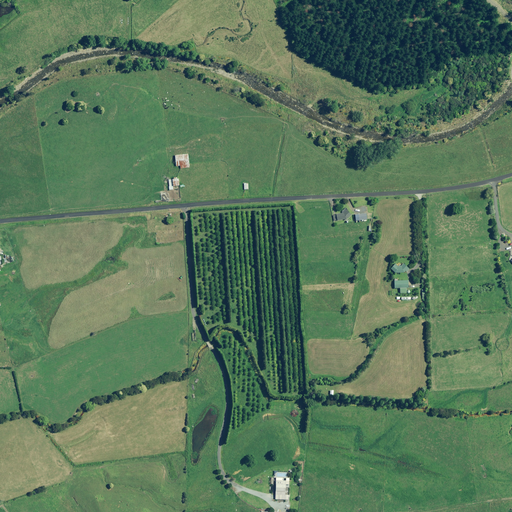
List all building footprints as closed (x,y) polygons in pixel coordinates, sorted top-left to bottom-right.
[(189,167),(188,154),(175,155),(176,166),(180,165),(180,168),(189,167)] [(173,177),(174,179),(168,179),(169,190),(173,189),(173,186),(179,185),(178,178),(177,178),(177,177),(173,177)] [(344,219),(344,220),(347,220),(346,218),(351,215),(345,208),(342,211),(342,213),(332,215),(333,221),(344,219)] [(403,264),(401,266),(398,266),(395,263),(391,268),(395,273),(404,272),(405,272),(408,268),(403,264)] [(285,481),(275,480),(275,499),(288,499),(288,495),(285,495),(285,481)]
